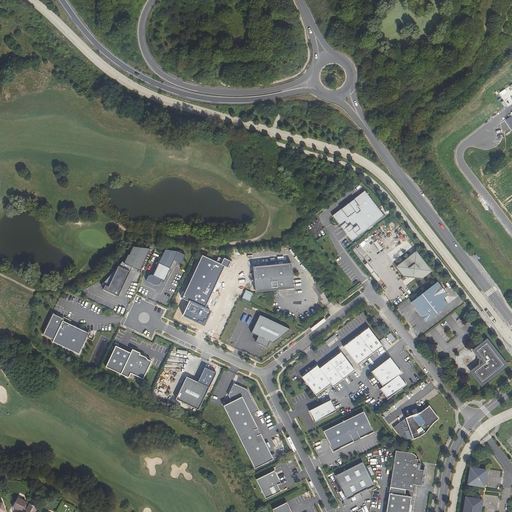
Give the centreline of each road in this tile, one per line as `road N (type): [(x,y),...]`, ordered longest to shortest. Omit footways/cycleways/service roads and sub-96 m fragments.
road 1 (trunk): [(61,0),(106,53),(167,89),(238,100),(322,94)]
road 2 (secondary): [(363,123),(511,319)]
road 3 (trunk): [(311,72),(255,92),(182,85),(151,66),(143,47),(140,26),(152,0)]
road 4 (unknown): [(371,291),(323,219),(353,191)]
